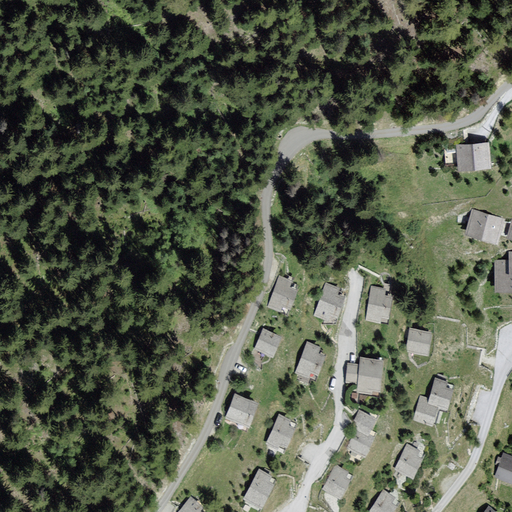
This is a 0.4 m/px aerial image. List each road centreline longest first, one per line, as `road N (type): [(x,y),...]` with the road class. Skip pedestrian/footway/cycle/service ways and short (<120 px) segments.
road 1 (residential): [(511,80),(459,123),(309,135),(288,148),(267,198),(264,278),(203,437),(155,511)]
road 2 (residential): [(293,511),(338,426),(358,277)]
road 3 (residential): [(435,511),(471,466),(511,359)]
